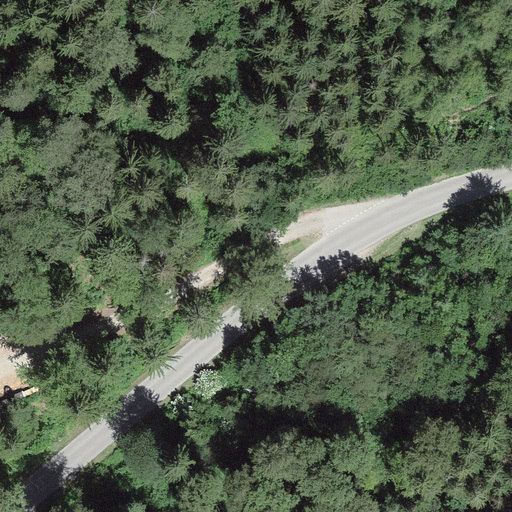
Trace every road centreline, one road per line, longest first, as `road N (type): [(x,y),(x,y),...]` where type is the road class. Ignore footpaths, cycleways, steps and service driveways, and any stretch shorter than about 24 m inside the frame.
road 1 (tertiary): [(511,175),(382,220),(294,273),(7,511)]
road 2 (track): [(416,205),(304,226),(0,371)]
